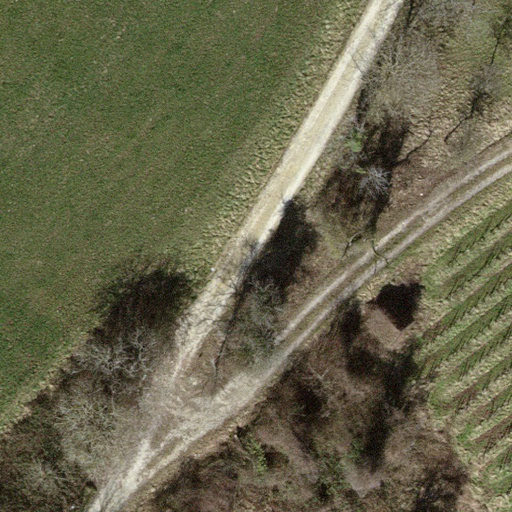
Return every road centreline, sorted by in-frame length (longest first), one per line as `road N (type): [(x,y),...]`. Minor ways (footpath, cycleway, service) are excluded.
road 1 (track): [(155,452),(167,380),(389,0)]
road 2 (track): [(155,452),(214,412),(351,279),(511,155)]
